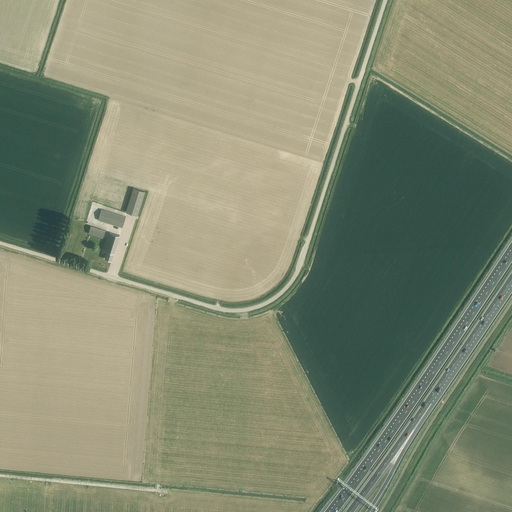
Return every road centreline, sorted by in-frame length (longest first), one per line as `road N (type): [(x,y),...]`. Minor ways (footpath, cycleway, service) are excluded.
road 1 (unclassified): [(295,276),(260,309),(221,310),(0,243)]
road 2 (motorway): [(511,255),(333,511)]
road 3 (unclassified): [(295,276),(384,0)]
road 4 (motorway): [(427,402),(511,278)]
road 5 (motorway): [(349,511),(427,402)]
